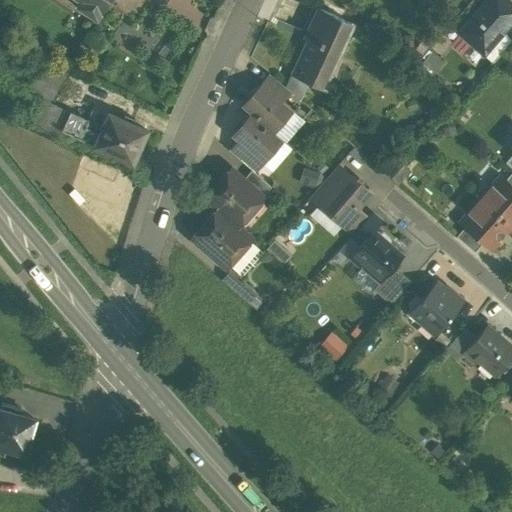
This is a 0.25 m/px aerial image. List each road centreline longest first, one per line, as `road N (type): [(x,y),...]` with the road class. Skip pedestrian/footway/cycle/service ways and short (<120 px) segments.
road 1 (residential): [(118,358),(193,130),(250,0)]
road 2 (secondary): [(118,358),(255,511)]
road 3 (secondary): [(0,211),(118,358)]
road 4 (residential): [(74,511),(118,358)]
road 5 (residential): [(485,285),(385,199)]
